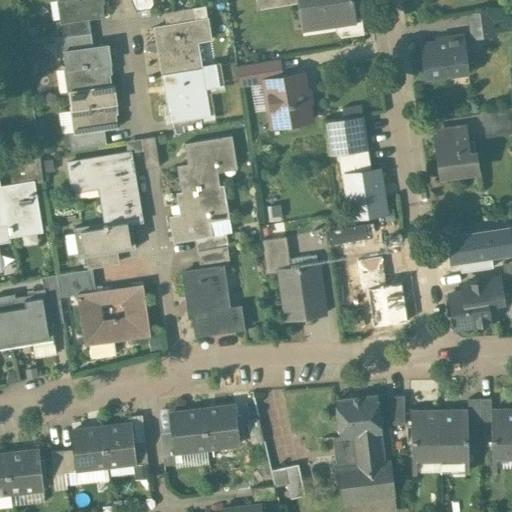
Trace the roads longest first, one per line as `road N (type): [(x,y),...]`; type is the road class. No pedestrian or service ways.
road 1 (residential): [(435,356),(384,0)]
road 2 (residential): [(178,373),(435,356)]
road 3 (residential): [(0,415),(144,380)]
road 4 (residential): [(144,380),(160,501)]
